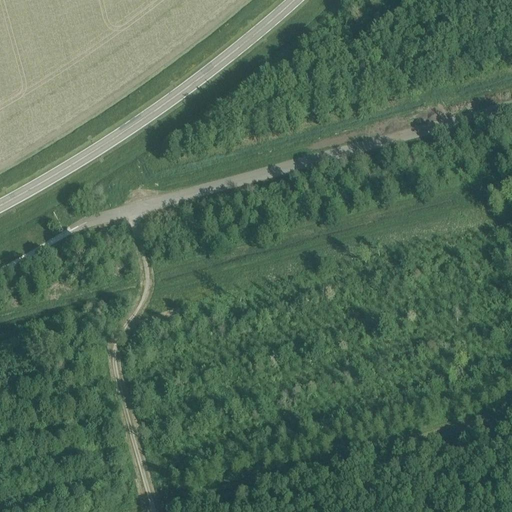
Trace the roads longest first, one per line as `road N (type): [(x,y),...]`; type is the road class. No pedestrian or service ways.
road 1 (unclassified): [(83,223),(511,105)]
road 2 (secondary): [(0,203),(104,145),(291,0)]
